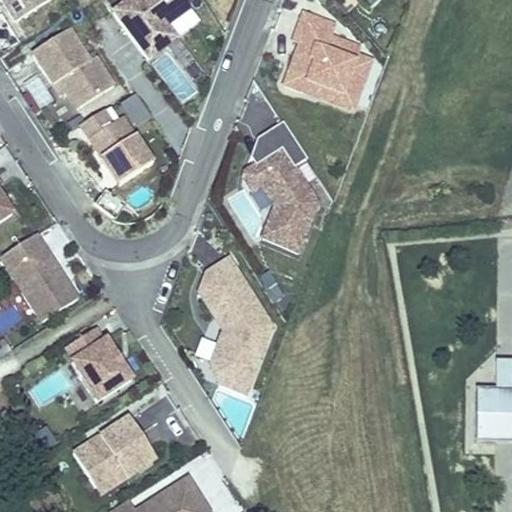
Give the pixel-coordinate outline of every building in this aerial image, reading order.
[(0,0),(15,23),(49,0),(0,0)] [(181,0),(129,0),(111,14),(147,61),(176,40),(166,27),(189,10),(181,0)] [(300,46),(284,88),(304,95),(308,85),(356,103),(371,64),(355,58),(358,50),(339,43),(336,50),(326,46),(329,39),(329,37),(324,24),(303,17),(293,43),(300,46)] [(0,49),(14,40),(0,19),(0,49)] [(68,30),(31,55),(52,87),(58,83),(66,94),(76,110),(113,86),(95,57),(88,62),(68,30)] [(339,43),(329,39),(326,46),(336,50),(339,43)] [(37,107),(50,101),(38,75),(24,81),(37,107)] [(58,83),(52,87),(59,98),(66,94),(58,83)] [(308,85),(304,95),(352,113),(356,103),(308,85)] [(102,112),(79,128),(118,187),(151,165),(121,119),(111,125),(102,112)] [(307,161),(282,123),(256,140),(263,150),(249,160),(254,167),(244,174),(242,182),(251,196),(264,187),(276,204),(262,241),(298,255),(318,204),(294,169),(307,161)] [(0,222),(11,215),(0,198),(0,222)] [(35,236),(0,258),(0,261),(41,324),(77,300),(35,236)] [(227,260),(204,274),(197,295),(221,332),(209,366),(217,385),(244,395),(271,327),(227,260)] [(94,331),(64,350),(72,363),(70,364),(95,404),(130,381),(105,342),(102,343),(94,331)] [(59,370),(29,389),(40,407),(70,388),(59,370)] [(511,391),(496,392),(495,446),(511,446),(511,391)] [(496,392),(476,392),(476,446),(495,446),(496,392)] [(127,419),(71,455),(93,489),(120,472),(125,480),(155,460),(127,419)] [(120,472),(93,489),(99,497),(125,480),(120,472)] [(133,511),(127,502),(111,511),(206,511),(186,481),(138,511),(133,511)]
